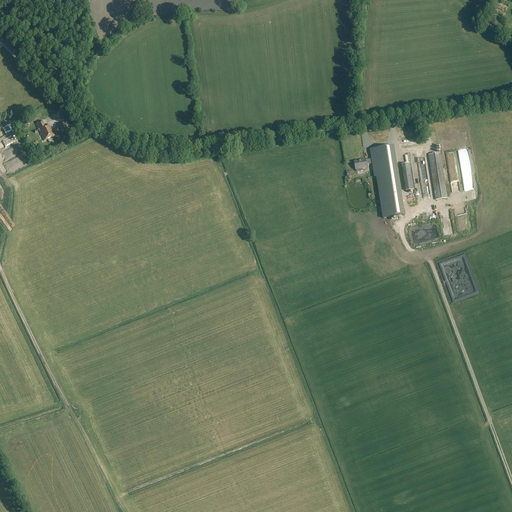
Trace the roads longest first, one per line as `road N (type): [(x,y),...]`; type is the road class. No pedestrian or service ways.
road 1 (unclassified): [(0,40),(97,126),(162,154),(511,101)]
road 2 (track): [(511,481),(432,267),(406,245),(392,121)]
road 3 (track): [(0,263),(122,511)]
